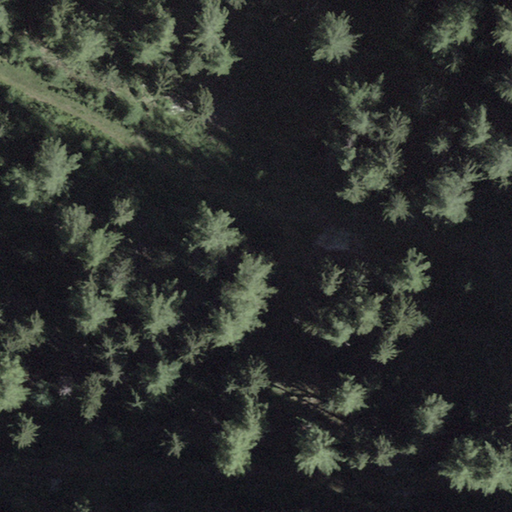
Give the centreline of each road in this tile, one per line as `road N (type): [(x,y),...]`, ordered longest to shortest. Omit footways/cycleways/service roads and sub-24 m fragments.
road 1 (track): [(511,249),(253,196),(0,82)]
road 2 (track): [(0,473),(208,470),(511,501)]
